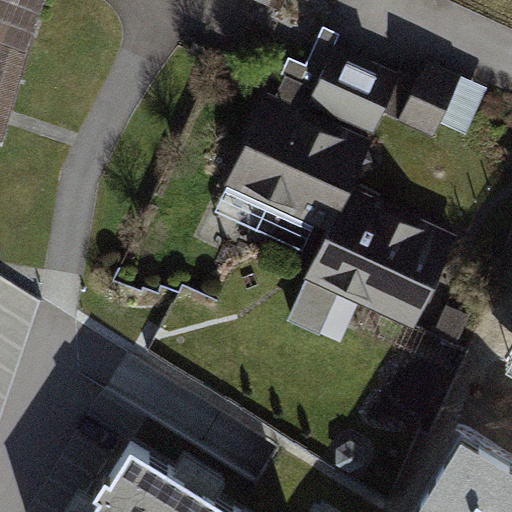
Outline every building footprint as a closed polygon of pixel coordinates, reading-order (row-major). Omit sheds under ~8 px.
[(0,0),(0,96),(9,100),(32,27),(22,23),(30,0),(0,0)] [(333,48),(310,98),(309,100),(312,101),(373,129),(384,103),(396,77),(333,48)] [(399,72),(396,77),(384,103),(402,111),(400,117),(433,132),(458,77),(425,62),(417,80),(399,72)] [(275,94),(269,91),(249,136),(255,139),(244,165),(246,166),(240,179),(289,202),(293,194),(334,213),(348,183),(358,160),(370,158),(366,144),(369,137),(308,110),(312,101),(309,100),(310,98),(280,84),(275,94)] [(315,223),(227,183),(216,208),(303,249),(315,223)] [(392,203),(348,183),(334,213),(346,218),(323,270),(373,293),(368,302),(412,323),(420,305),(413,302),(432,261),(439,264),(454,232),(418,215),(414,224),(388,212),(392,203)] [(465,312),(446,303),(433,331),(453,340),(465,312)] [(511,511),(511,463),(462,434),(414,511),(511,511)] [(245,511),(131,441),(86,511),(245,511)]
